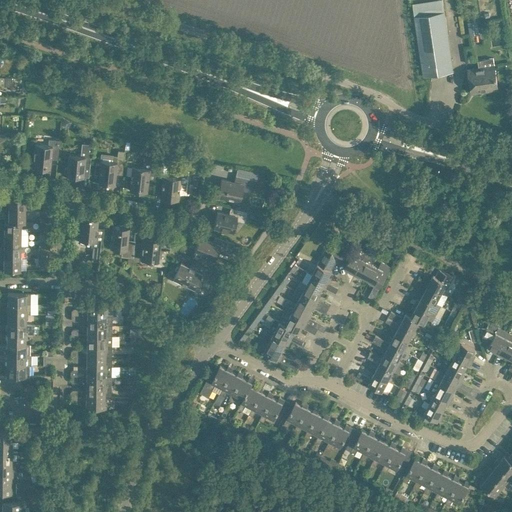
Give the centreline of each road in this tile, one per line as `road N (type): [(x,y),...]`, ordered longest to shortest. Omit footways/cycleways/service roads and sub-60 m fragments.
road 1 (unclassified): [(511,152),(112,0)]
road 2 (residential): [(216,339),(293,380),(325,381),(459,445),(474,444),(511,405)]
road 3 (tertiary): [(1,0),(218,77)]
road 4 (residential): [(123,511),(150,433),(208,349)]
road 5 (residential): [(216,339),(319,193)]
road 6 (residential): [(208,349),(118,284),(58,282)]
